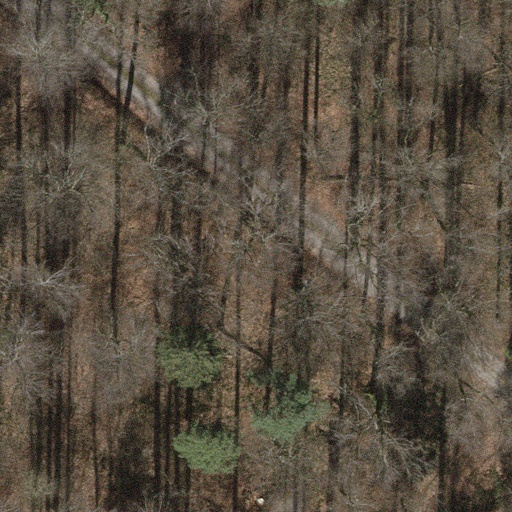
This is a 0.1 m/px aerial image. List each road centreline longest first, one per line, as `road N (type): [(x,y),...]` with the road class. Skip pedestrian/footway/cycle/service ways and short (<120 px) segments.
road 1 (track): [(33,0),(511,379)]
road 2 (track): [(443,511),(511,390)]
